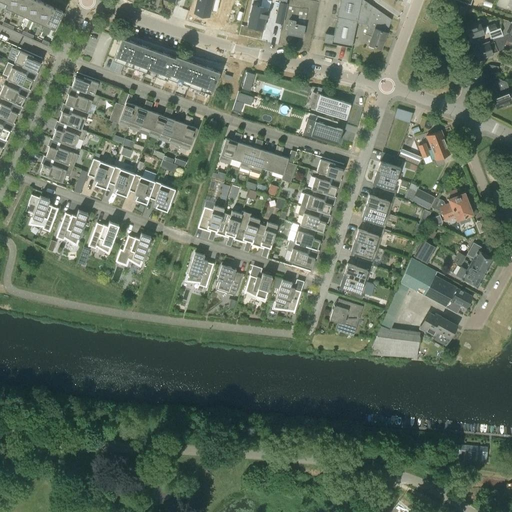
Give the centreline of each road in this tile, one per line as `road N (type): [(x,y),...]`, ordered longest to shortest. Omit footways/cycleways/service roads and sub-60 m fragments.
road 1 (residential): [(469,511),(418,483),(350,464),(153,448),(0,454)]
road 2 (residential): [(9,173),(325,282)]
road 3 (residential): [(363,162),(61,58)]
road 4 (unclassified): [(385,87),(183,34),(90,0)]
road 5 (residential): [(9,173),(61,58)]
road 6 (residential): [(363,162),(325,282)]
